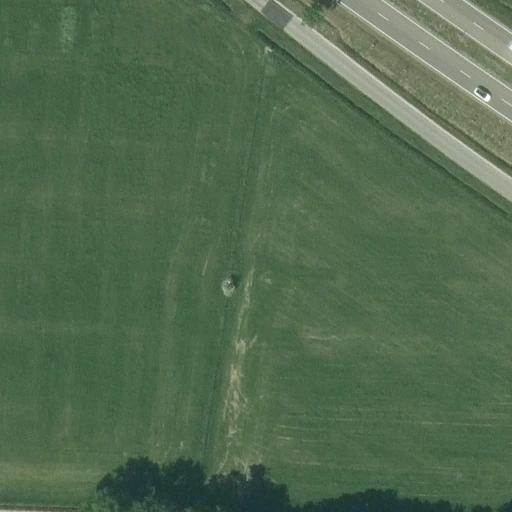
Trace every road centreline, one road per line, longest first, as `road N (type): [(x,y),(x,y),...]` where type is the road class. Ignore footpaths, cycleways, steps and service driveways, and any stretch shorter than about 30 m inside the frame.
road 1 (tertiary): [(511,195),(256,0)]
road 2 (primary): [(355,0),(511,109)]
